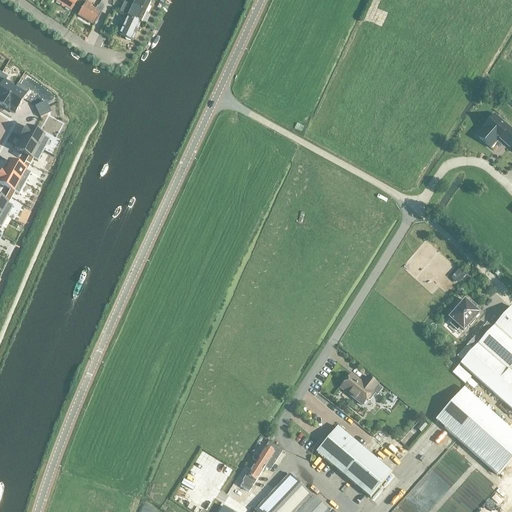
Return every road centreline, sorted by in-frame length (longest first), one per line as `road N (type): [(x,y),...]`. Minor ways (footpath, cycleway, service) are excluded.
road 1 (tertiary): [(37,511),(96,361),(262,0)]
road 2 (unknown): [(419,206),(511,296)]
road 3 (unclassified): [(121,65),(16,0)]
